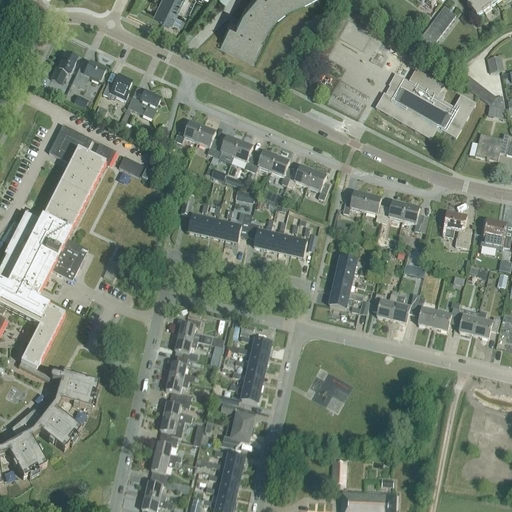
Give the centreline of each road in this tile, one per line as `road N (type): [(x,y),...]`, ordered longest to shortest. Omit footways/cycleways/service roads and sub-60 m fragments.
road 1 (residential): [(192,69),(185,92),(193,104),(386,185),(432,196),(444,181)]
road 2 (residential): [(444,181),(192,69)]
road 3 (residential): [(112,511),(162,295)]
road 4 (residential): [(511,379),(299,329)]
road 5 (residential): [(299,329),(305,293),(298,283),(177,255),(162,295)]
road 6 (residential): [(299,329),(257,511)]
road 7 (residential): [(162,295),(299,329)]
